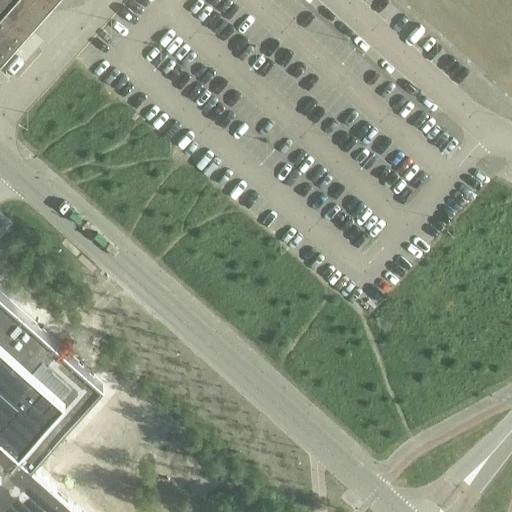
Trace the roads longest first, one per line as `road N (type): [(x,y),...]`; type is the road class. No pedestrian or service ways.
road 1 (unclassified): [(0,156),(396,511)]
road 2 (unclassified): [(511,149),(336,0)]
road 3 (unclassified): [(0,116),(104,0)]
